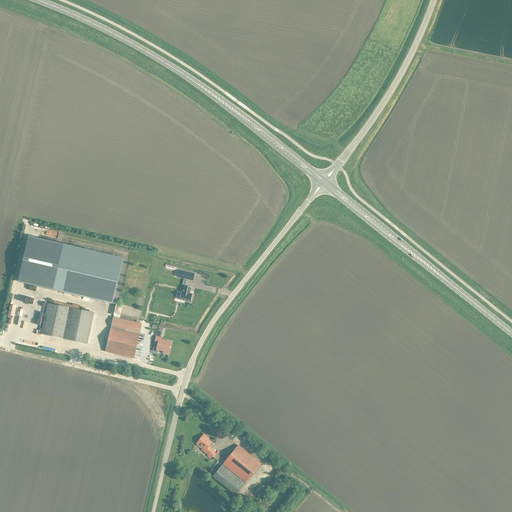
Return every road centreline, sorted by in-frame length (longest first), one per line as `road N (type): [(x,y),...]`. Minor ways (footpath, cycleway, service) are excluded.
road 1 (unclassified): [(152,511),(193,355),(323,182)]
road 2 (primary): [(323,182),(175,70),(35,0)]
road 3 (primary): [(511,334),(323,182)]
road 4 (unclassified): [(323,182),(384,100),(433,0)]
